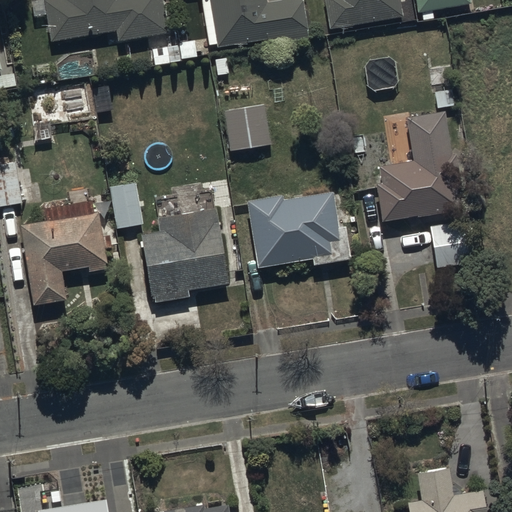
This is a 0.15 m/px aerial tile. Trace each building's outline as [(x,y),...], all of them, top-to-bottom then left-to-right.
[(28,0),(31,15),(44,13),(49,40),(115,29),(117,40),(169,31),(163,0),(28,0)] [(198,0),(203,42),(213,41),(214,45),(304,34),(299,0),(198,0)] [(325,0),(331,29),(405,16),(402,0),(325,0)] [(414,0),(416,10),(471,0),(470,0),(414,0)] [(223,110),(230,156),(273,149),(266,104),(223,110)] [(445,108),(404,114),(412,160),(379,166),(381,180),(376,181),(382,220),(486,204),(478,153),(452,157),(445,108)] [(0,204),(22,200),(15,159),(0,161),(0,204)] [(136,181),(108,185),(116,229),(144,224),(136,181)] [(282,191),(245,197),(257,263),(311,254),(312,262),(352,255),(346,221),(339,222),(333,188),(283,196),(282,191)] [(45,220),(17,224),(27,295),(29,295),(30,305),(64,300),(60,271),(86,267),(86,273),(105,270),(102,249),(110,248),(108,234),(102,235),(99,212),(92,213),(90,198),(42,205),(45,220)] [(159,230),(139,233),(147,288),(149,288),(150,294),(153,293),(154,299),(165,298),(165,300),(189,297),(188,288),(229,282),(218,204),(157,213),(159,230)] [(469,216),(427,223),(434,266),(476,259),(469,216)] [(454,500),(449,473),(417,479),(421,505),(409,508),(409,511),(485,511),(483,495),(454,500)] [(108,511),(107,500),(39,511),(38,511),(108,511)]
